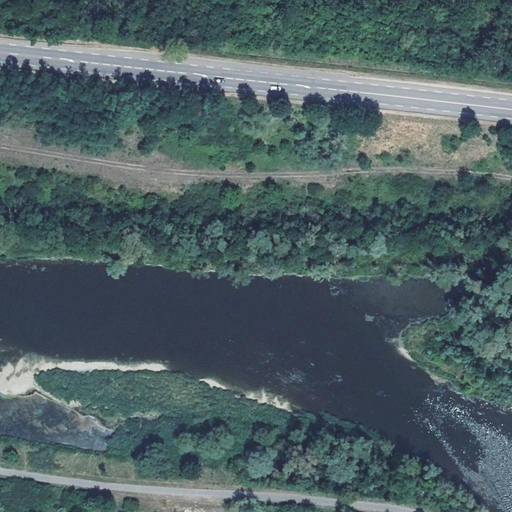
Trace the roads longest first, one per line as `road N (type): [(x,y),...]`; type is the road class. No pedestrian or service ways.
road 1 (primary): [(0,53),(511,113)]
road 2 (track): [(0,146),(190,174),(402,173),(511,182)]
